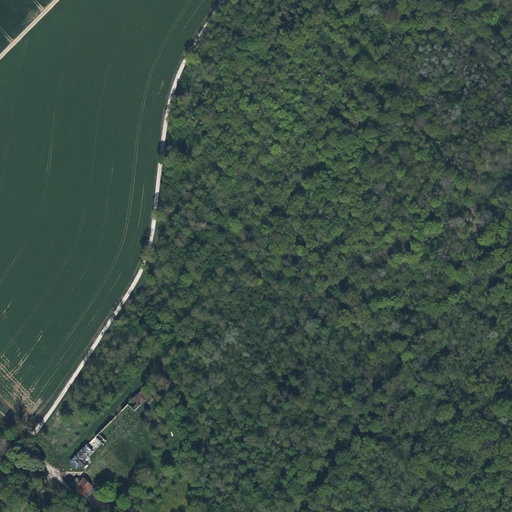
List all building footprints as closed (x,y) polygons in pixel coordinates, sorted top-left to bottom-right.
[(129,403),(135,409),(145,399),(149,403),(154,398),(144,388),(129,403)] [(140,414),(135,409),(129,403),(99,433),(106,441),(110,438),(113,442),(140,414)] [(99,433),(96,436),(104,444),(106,441),(99,433)] [(86,459),(94,451),(88,445),(72,461),(78,467),(81,464),(84,466),(85,465),(87,466),(89,464),(88,463),(89,462),(86,459)] [(72,484),(84,496),(93,487),(94,486),(85,477),(82,480),(79,477),(72,484)] [(106,511),(113,507),(93,487),(84,496),(99,511),(106,511)]
